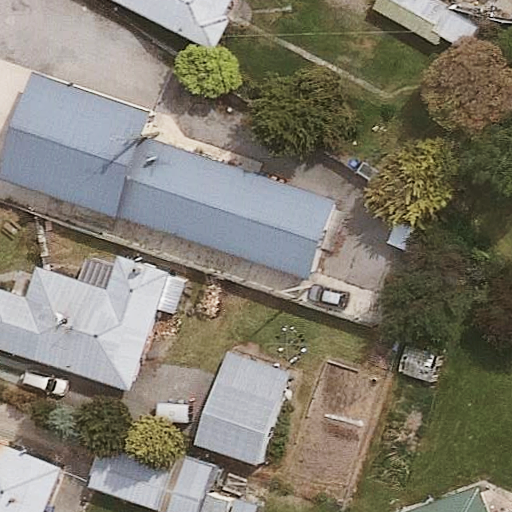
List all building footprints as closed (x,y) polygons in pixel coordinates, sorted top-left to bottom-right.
[(228,4),(230,0),(148,0),(225,40),(240,11),(228,4)] [(482,16),(452,0),(383,0),(466,45),(482,16)] [(29,80),(0,165),(0,173),(308,277),(340,184),(29,80)] [(29,278),(1,269),(0,272),(0,339),(147,386),(186,262),(135,245),(130,260),(97,250),(89,277),(35,260),(29,278)] [(454,343),(408,325),(391,368),(437,387),(454,343)] [(296,369),(232,348),(204,434),(268,455),(296,369)] [(43,511),(68,447),(0,421),(0,511),(43,511)] [(220,458),(106,421),(86,480),(185,511),(266,511),(268,506),(210,487),(220,458)] [(511,511),(511,499),(499,504),(486,472),(404,504),(406,511),(511,511)]
